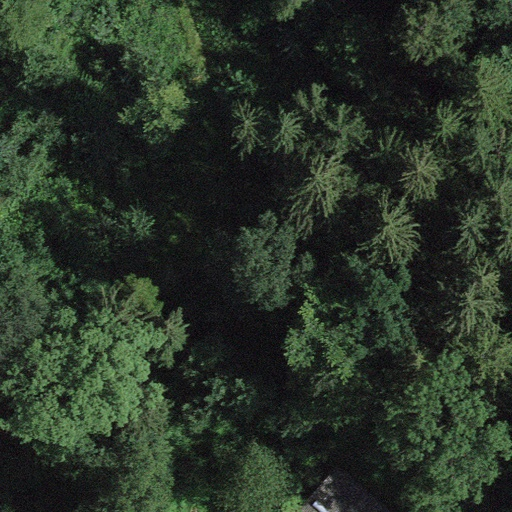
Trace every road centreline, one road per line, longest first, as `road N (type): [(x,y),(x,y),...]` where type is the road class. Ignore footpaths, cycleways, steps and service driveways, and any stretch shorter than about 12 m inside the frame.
road 1 (track): [(511,405),(204,216),(0,129)]
road 2 (track): [(0,437),(204,216),(200,75),(183,0)]
